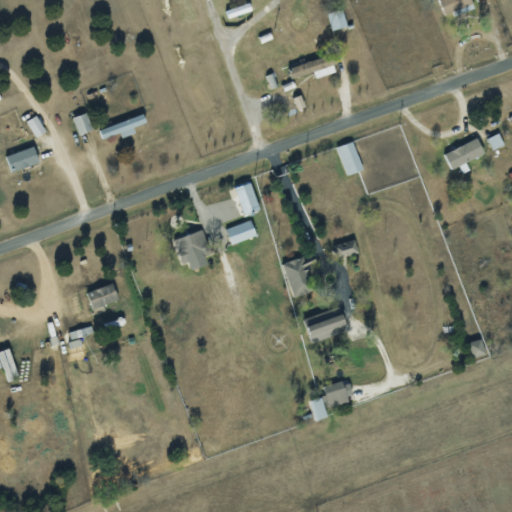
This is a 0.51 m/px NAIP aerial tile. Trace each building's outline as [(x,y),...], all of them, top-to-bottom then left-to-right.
[(438,0),(445,17),(474,7),(471,0),(438,0)] [(331,30),(346,27),(343,9),(328,12),(331,30)] [(289,68),(292,79),(313,72),(315,78),(335,72),(330,55),(289,68)] [(78,135),(92,130),(85,113),(72,118),(78,135)] [(135,133),(133,127),(146,123),(143,114),(98,128),(102,138),(119,133),(121,137),(135,133)] [(36,137),(46,131),(35,115),(26,122),(36,137)] [(488,138),(493,150),(504,145),(499,133),(488,138)] [(485,154),(477,138),(444,153),(452,169),(485,154)] [(347,176),(363,169),(352,141),(336,147),(347,176)] [(38,163),(33,146),(6,155),(11,172),(38,163)] [(259,210),(251,182),(235,186),(243,215),(259,210)] [(256,235),(250,219),(225,229),(232,245),(256,235)] [(173,240),(181,263),(188,261),(191,270),(207,264),(204,256),(211,254),(203,229),(173,240)] [(357,254),(355,240),(334,244),(336,258),(357,254)] [(283,262),(290,296),(313,291),(306,257),(283,262)] [(118,300),(112,283),(86,292),(92,309),(118,300)] [(305,327),(311,343),(347,330),(341,314),(305,327)] [(66,333),(72,354),(82,351),(78,337),(92,333),(90,326),(66,333)] [(486,353),(480,338),(466,343),(472,359),(486,353)] [(328,406),(353,398),(347,379),(322,387),(328,406)] [(309,400),(314,420),(326,417),(321,397),(309,400)]
